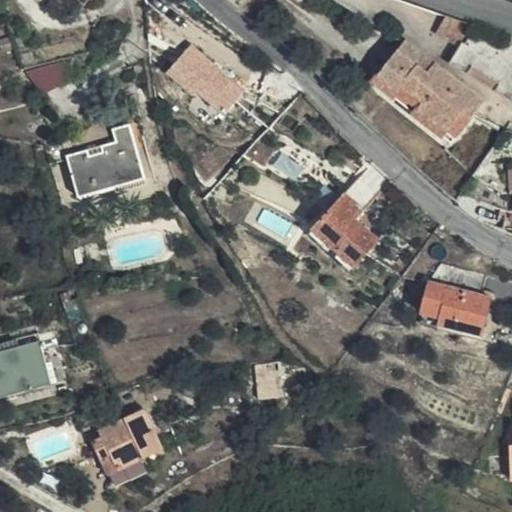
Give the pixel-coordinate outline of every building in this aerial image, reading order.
[(465,44),(474,27),(446,17),(438,34),(460,46),(462,42),(465,44)] [(405,40),(402,45),(398,50),(428,72),(435,64),(405,40)] [(481,54),(465,44),(462,42),(460,46),(449,64),(511,101),(511,68),(483,51),(481,54)] [(227,111),(247,89),(194,43),(170,71),(195,94),(201,88),(227,111)] [(455,141),(483,104),(435,64),(428,72),(398,50),(376,78),(455,141)] [(34,68),(40,90),(67,83),(61,60),(34,68)] [(116,142),(102,146),(103,152),(95,156),(92,149),(67,156),(79,198),(145,180),(130,125),(113,130),(116,142)] [(103,152),(102,146),(92,149),(95,156),(103,152)] [(357,203),(346,194),(314,229),(356,267),(379,240),(358,220),(349,213),(355,205),(357,203)] [(358,220),(364,212),(355,205),(349,213),(358,220)] [(482,334),(491,298),(431,282),(421,313),(441,319),(439,324),(482,334)] [(0,397),(52,384),(41,342),(0,352),(0,397)] [(279,396),(276,365),(259,366),(261,398),(279,396)] [(145,409),(113,425),(116,431),(103,437),(94,442),(110,475),(164,449),(145,409)] [(116,431),(113,425),(99,430),(103,437),(116,431)]
